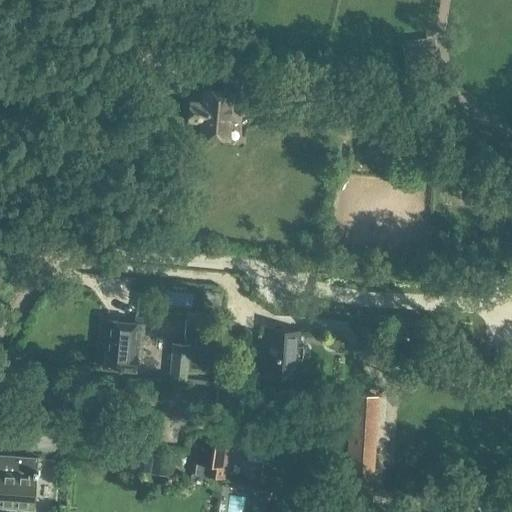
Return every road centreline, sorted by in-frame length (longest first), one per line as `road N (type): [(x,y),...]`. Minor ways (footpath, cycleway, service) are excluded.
road 1 (track): [(169,0),(103,120),(0,345)]
road 2 (unknown): [(103,120),(19,60),(0,56)]
